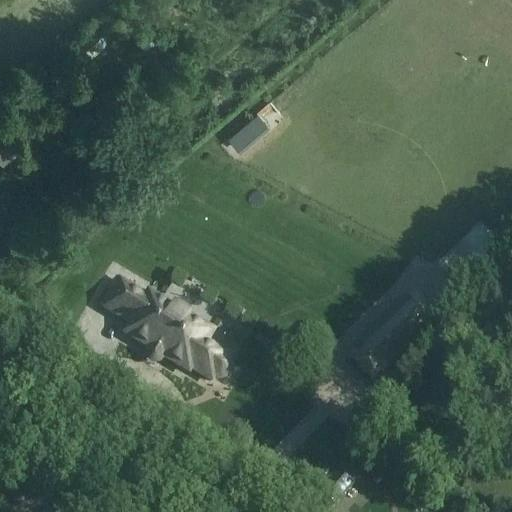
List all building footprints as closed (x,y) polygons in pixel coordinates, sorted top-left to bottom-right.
[(257,113),(228,138),(238,150),(268,125),(257,113)] [(9,118),(0,125),(0,162),(3,166),(30,144),(9,118)] [(161,363),(162,362),(164,359),(188,374),(190,370),(211,382),(214,377),(217,379),(221,380),(224,379),(227,377),(229,374),(229,370),(228,367),(226,364),(223,362),(226,357),(206,344),(212,334),(188,320),(189,316),(190,313),(189,309),(188,307),(186,305),(183,304),(180,303),(176,304),(173,306),(171,310),(148,296),(146,300),(117,282),(102,308),(131,325),(125,336),(149,351),(147,354),(147,355),(146,356),(146,357),(146,358),(146,359),(147,361),(148,363),(149,364),(150,365),(152,366),(154,366),(156,366),(157,366),(159,365),(160,364),(161,363)] [(181,300),(204,325),(216,314),(193,289),(181,300)] [(354,354),(349,359),(372,382),(435,321),(413,297),(408,302),(354,354)] [(404,297),(350,350),(354,354),(408,302),(404,297)] [(100,366),(126,342),(95,308),(69,332),(100,366)] [(379,461),(408,479),(420,461),(409,454),(418,440),(400,429),(379,461)] [(311,497),(326,511),(329,511),(361,477),(344,461),(311,497)] [(0,511),(43,511),(1,496),(0,499),(0,511)]
